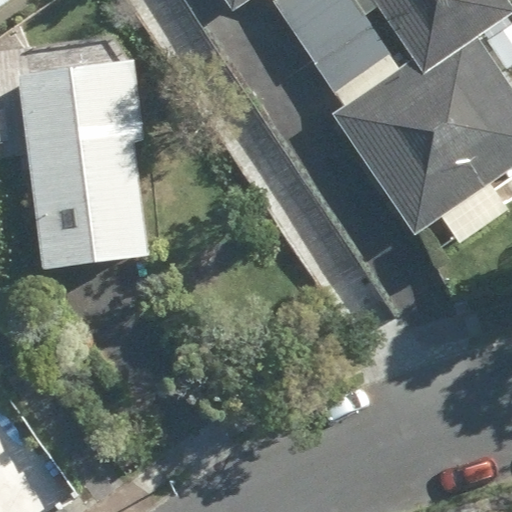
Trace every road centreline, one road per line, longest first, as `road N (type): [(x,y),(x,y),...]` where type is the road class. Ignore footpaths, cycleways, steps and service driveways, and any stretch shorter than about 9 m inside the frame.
road 1 (unknown): [(0,264),(210,511)]
road 2 (residential): [(511,421),(397,451),(287,511)]
